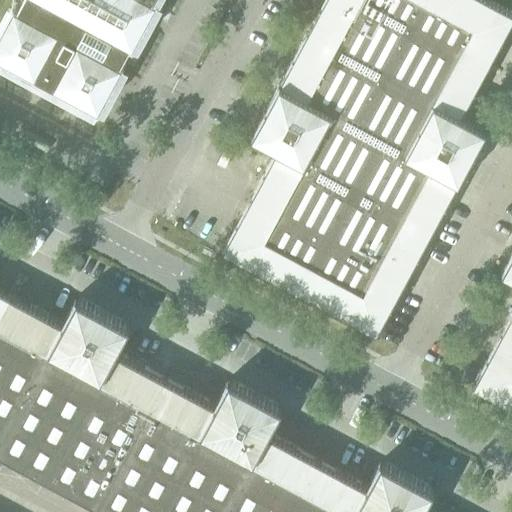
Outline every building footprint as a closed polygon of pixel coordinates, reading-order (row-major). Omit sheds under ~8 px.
[(19,0),(20,0),(19,3),(16,2),(15,2),(14,2),(14,3),(13,3),(0,26),(0,55),(42,78),(97,108),(98,107),(99,108),(100,107),(124,63),(123,62),(124,61),(123,61),(123,60),(122,59),(123,57),(125,58),(126,59),(129,53),(132,48),(131,47),(129,46),(130,44),(132,45),(132,44),(133,44),(134,43),(135,44),(158,0),(19,0)] [(481,140),(486,131),(487,130),(486,129),(486,128),(485,128),(486,127),(471,119),(462,114),(464,111),(484,75),(489,65),(495,54),(505,35),(511,22),(511,10),(493,0),(323,0),(309,26),(303,38),(270,99),(258,121),(254,129),(253,131),(251,133),(251,134),(252,134),(251,135),(252,136),(252,137),(267,145),(275,149),(272,155),(255,188),(249,199),(244,208),(229,235),(222,249),(223,249),(222,250),(223,251),(223,252),(299,293),(375,333),(375,332),(376,333),(377,332),(378,333),(388,313),(400,290),(405,282),(410,272),(428,238),(431,233),(443,210),(454,191),(459,181),(461,178),(481,140)] [(280,42),(271,37),(265,48),(274,53),(280,42)] [(129,53),(126,59),(125,58),(124,59),(132,63),(140,50),(131,46),(131,47),(132,48),(129,53)] [(511,248),(507,258),(503,266),(501,269),(502,269),(502,270),(503,271),(502,271),(511,276),(511,309),(506,322),(496,340),(486,358),(472,384),(473,384),(473,385),(474,386),(473,387),(511,407),(511,248)] [(57,288),(48,283),(42,294),(51,299),(57,288)] [(422,511),(434,490),(434,489),(433,488),(434,487),(427,483),(382,460),(381,460),(381,461),(380,461),(367,484),(359,479),(326,462),(319,458),(308,452),(280,437),(270,432),(282,408),(281,408),(282,407),(281,406),(281,405),(270,399),(240,383),(231,378),(230,379),(229,378),(228,379),(227,379),(215,402),(208,398),(176,381),(168,377),(127,355),(117,350),(119,346),(130,326),(129,326),(130,325),(129,324),(129,323),(119,318),(87,301),(78,296),(78,297),(77,296),(76,297),(75,297),(63,320),(53,315),(14,294),(0,286),(0,454),(22,466),(98,507),(108,511),(422,511)]
